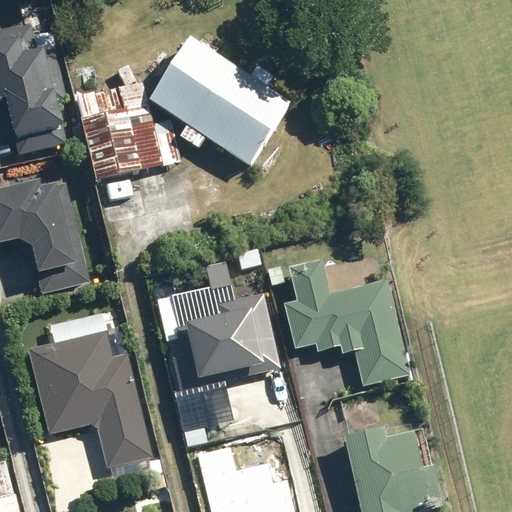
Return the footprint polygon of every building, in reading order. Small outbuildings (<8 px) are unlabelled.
[(37,57),(30,30),(0,37),(0,126),(8,125),(13,145),(63,133),(55,105),(67,102),(54,52),(37,57)] [(249,84),(188,45),(148,109),(186,133),(179,144),(198,156),(205,145),(250,174),(291,110),(267,95),(273,84),(256,73),(249,84)] [(95,187),(180,166),(170,125),(152,129),(142,88),(77,105),(82,126),(80,127),(95,187)] [(91,287),(66,188),(41,194),(40,187),(0,196),(0,254),(18,250),(31,257),(42,300),(91,287)] [(243,274),(262,269),(257,254),(238,259),(243,274)] [(411,380),(387,284),(329,299),(321,265),(288,274),(297,307),(284,310),(295,355),(316,350),(318,358),(340,352),(342,361),(355,358),(363,392),(411,380)] [(225,266),(205,271),(211,296),(231,292),(225,266)] [(281,374),(264,298),(176,318),(179,331),(174,332),(181,361),(173,363),(181,396),(281,374)] [(153,461),(127,359),(113,362),(106,338),(28,357),(49,441),(96,429),(107,473),(153,461)] [(205,429),(179,434),(183,453),(209,448),(205,429)] [(383,437),(343,446),(358,511),(442,511),(433,472),(421,475),(413,439),(385,445),(383,437)] [(300,511),(285,443),(204,460),(209,481),(206,482),(212,511),(226,509),(226,511),(300,511)] [(0,511),(17,511),(5,467),(0,468),(0,511)]
